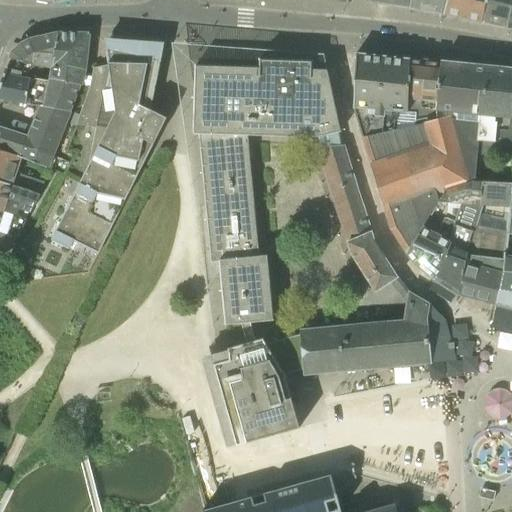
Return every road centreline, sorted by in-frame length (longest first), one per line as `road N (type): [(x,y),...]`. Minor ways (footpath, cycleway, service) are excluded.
road 1 (residential): [(172,13),(400,29),(511,48)]
road 2 (residential): [(172,13),(1,14)]
road 3 (residential): [(473,507),(465,374)]
